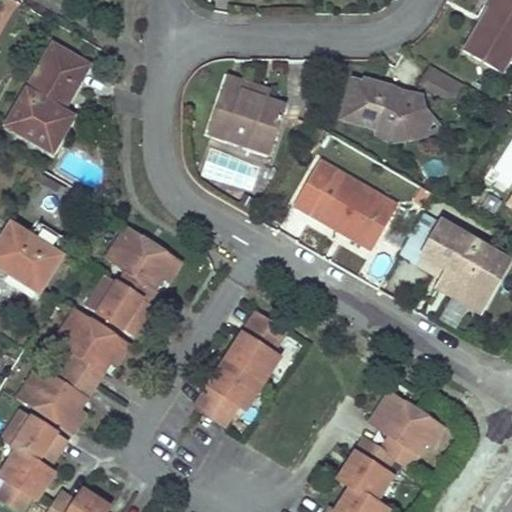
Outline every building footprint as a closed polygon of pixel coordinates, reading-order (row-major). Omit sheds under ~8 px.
[(486,10),(461,52),(499,74),(511,52),(511,1),(510,0),(499,0),(492,14),(486,10)] [(485,0),(481,7),(486,10),(492,14),(499,0),(485,0)] [(51,47),(4,129),(50,156),(71,119),(60,112),(86,68),(51,47)] [(442,98),(450,96),(458,84),(428,66),(421,79),(436,88),(435,94),(442,98)] [(224,79),(206,133),(267,155),(283,109),(264,102),(240,93),(242,85),(224,79)] [(418,84),(435,94),(436,88),(421,79),(418,84)] [(349,81),(339,120),(370,128),(369,132),(388,142),(420,136),(415,115),(421,110),(418,96),(409,98),(399,93),(395,100),(384,95),(386,88),(361,81),(360,84),(349,81)] [(242,85),(240,93),(264,102),(267,93),(242,85)] [(395,100),(399,93),(386,88),(384,95),(395,100)] [(415,115),(420,136),(435,126),(421,110),(415,115)] [(308,125),(295,147),(310,156),(323,133),(308,125)] [(315,160),(289,203),(307,214),(333,171),(315,160)] [(343,178),(317,221),(369,252),(395,209),(343,178)] [(440,222),(420,256),(445,272),(469,286),(458,303),(479,315),(498,282),(493,280),(498,271),(484,262),(490,252),(440,222)] [(10,226),(0,242),(0,271),(36,294),(59,258),(10,226)] [(98,298),(91,310),(132,337),(151,306),(144,302),(153,288),(149,285),(155,275),(166,282),(178,263),(122,228),(104,256),(123,268),(114,283),(101,275),(90,293),(98,298)] [(490,252),(484,262),(498,271),(493,280),(498,282),(509,264),(490,252)] [(382,279),(390,257),(378,253),(370,275),(382,279)] [(445,272),(435,289),(458,303),(469,286),(445,272)] [(98,298),(90,293),(83,305),(91,310),(98,298)] [(35,368),(16,397),(69,431),(80,413),(69,406),(77,395),(81,398),(100,369),(96,367),(103,355),(113,362),(124,346),(72,311),(54,340),(62,346),(44,374),(35,368)] [(281,331),(252,311),(244,324),(273,343),(281,331)] [(273,343),(244,324),(238,332),(268,351),(273,343)] [(238,332),(205,383),(234,403),(244,409),(278,358),(268,351),(238,332)] [(234,403),(205,383),(200,390),(229,410),(234,403)] [(229,410),(200,390),(191,404),(220,424),(229,410)] [(384,511),(385,510),(373,503),(389,477),(382,472),(390,458),(406,468),(415,453),(410,450),(416,440),(428,447),(440,428),(385,393),(367,421),(386,433),(376,449),(359,438),(334,478),(347,486),(331,511),(324,508),(321,511),(384,511)] [(25,415),(20,411),(11,424),(16,427),(25,415)] [(0,478),(3,481),(0,485),(0,502),(15,511),(16,511),(27,497),(38,479),(44,483),(51,473),(44,468),(62,439),(25,415),(16,427),(11,424),(0,441),(0,443),(11,451),(0,467),(0,478)] [(27,497),(33,501),(44,483),(38,479),(27,497)] [(58,493),(45,511),(104,511),(106,509),(79,491),(71,502),(58,493)]
